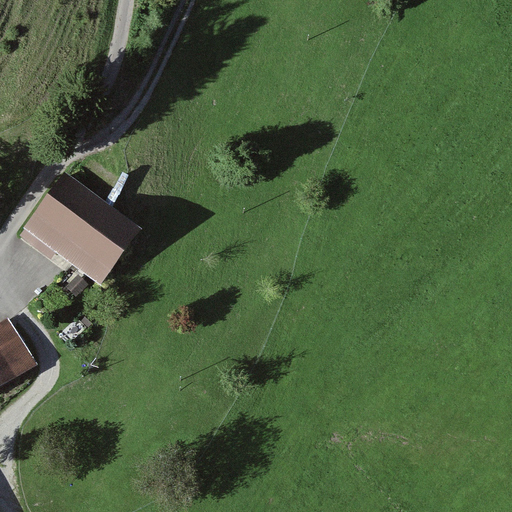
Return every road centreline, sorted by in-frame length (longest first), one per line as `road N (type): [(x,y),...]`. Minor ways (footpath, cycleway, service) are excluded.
road 1 (unclassified): [(128,0),(117,60),(0,251)]
road 2 (track): [(51,168),(105,139),(136,108),(187,0)]
road 3 (track): [(0,275),(45,344),(49,369),(0,436)]
